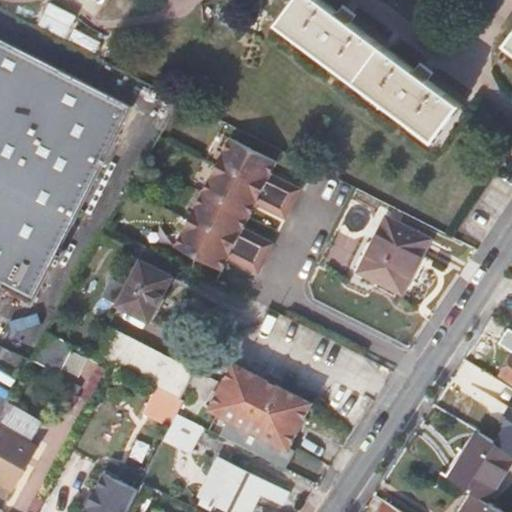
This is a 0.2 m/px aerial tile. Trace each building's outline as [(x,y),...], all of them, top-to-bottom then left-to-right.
[(297,0),(278,27),(436,144),(463,108),(428,81),(433,76),(419,66),(415,72),(352,24),(356,17),(344,8),(339,15),(319,0),(297,0)] [(132,107),(0,40),(0,285),(33,302),(132,107)] [(277,163),(230,138),(203,192),(250,216),(259,198),(265,201),(262,207),(286,219),(301,190),(277,177),(274,183),(269,180),(277,163)] [(246,239),(240,236),(250,216),(203,192),(177,245),(223,269),(232,252),(238,255),(235,261),(259,273),(273,243),(250,232),(246,239)] [(401,291),(427,240),(385,218),(359,270),(401,291)] [(100,240),(125,254),(132,240),(108,228),(100,240)] [(141,262),(118,306),(149,321),(172,278),(141,262)] [(196,374),(63,306),(48,333),(74,346),(160,389),(182,400),(196,374)] [(511,328),(501,344),(511,351),(511,328)] [(74,346),(48,333),(32,359),(61,373),(74,346)] [(511,387),(468,361),(460,373),(506,402),(511,393),(511,387)] [(230,420),(221,437),(286,470),(295,453),(290,450),(313,405),(236,367),(213,411),(230,420)] [(165,416),(174,421),(178,415),(185,402),(182,400),(160,389),(156,397),(161,400),(157,406),(168,411),(165,416)] [(164,440),(191,454),(204,428),(178,415),(174,421),(164,440)] [(38,446),(0,425),(0,481),(14,489),(38,446)] [(451,479),(479,496),(489,503),(511,467),(511,452),(482,433),(451,479)] [(282,505),(288,493),(235,467),(217,502),(237,511),(251,511),(261,494),(282,505)] [(88,507),(85,511),(127,511),(138,491),(105,474),(96,490),(92,489),(84,505),(88,507)] [(403,511),(378,496),(371,507),(378,511),(403,511)] [(468,511),(504,511),(489,503),(479,496),(468,511)]
